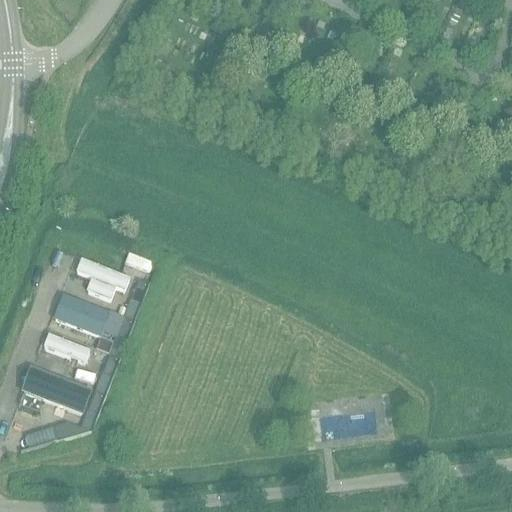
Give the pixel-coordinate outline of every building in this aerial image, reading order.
[(74,261),(69,273),(87,280),(82,293),(108,303),(113,291),(119,293),(124,280),(74,261)] [(130,302),(141,307),(149,286),(138,282),(130,302)] [(53,298),(48,310),(100,329),(105,317),(53,298)] [(116,340),(127,344),(135,323),(124,319),(116,340)] [(44,337),(39,351),(83,366),(88,352),(44,337)] [(101,377),(112,381),(120,360),(109,356),(101,377)] [(28,372),(20,394),(79,417),(88,395),(28,372)] [(80,431),(91,435),(106,398),(95,393),(80,431)]
